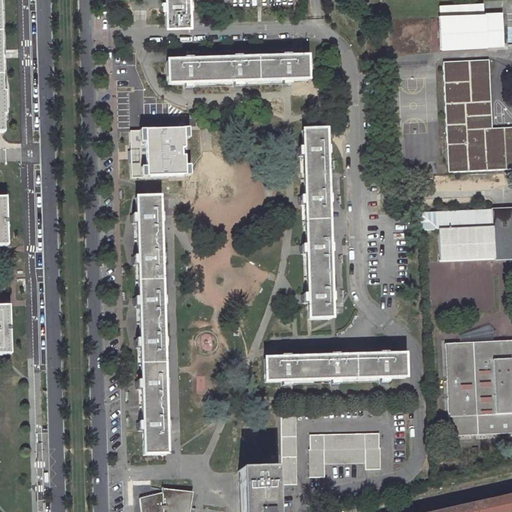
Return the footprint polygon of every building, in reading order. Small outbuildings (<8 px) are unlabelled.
[(158,0),(158,7),(162,6),(163,23),(187,23),(187,5),(190,5),(189,0),(158,0)] [(502,13),(439,15),(439,16),(440,47),(503,45),(502,13)] [(240,83),(278,83),(278,87),(288,86),(288,82),(306,82),(305,58),(287,58),(287,55),(277,55),(277,59),(262,59),(262,52),(247,53),(248,59),(239,59),(239,56),(230,56),(230,60),(190,61),(190,58),(181,58),(181,61),(164,61),(165,85),(182,85),(182,89),(192,89),(192,85),(230,84),(230,88),(240,88),(240,83)] [(488,61),(436,63),(440,173),(511,170),(511,127),(490,129),(488,61)] [(188,147),(187,126),(130,128),(132,178),(189,176),(188,154),(185,154),(185,147),(188,147)] [(301,204),(303,243),(299,244),(299,246),(299,252),(303,252),(303,256),(304,293),(300,293),(301,302),(305,302),(305,307),(305,310),(305,318),(307,318),(312,318),(329,317),(329,301),(332,300),(332,292),(328,292),(327,277),(327,251),(330,251),(330,242),(327,243),(325,202),(329,202),(329,194),(325,194),(325,179),(324,153),(327,153),(327,145),(323,145),(323,129),(301,130),(301,147),(296,147),(296,155),(300,155),(301,195),(298,195),(298,204),(301,204)] [(142,389),(142,420),(138,420),(138,430),(142,430),(143,456),(166,455),(166,428),(170,428),(170,419),(166,419),(165,388),(169,387),(168,378),(164,379),(163,346),(167,346),(167,337),(163,337),(162,305),(166,304),(166,295),(162,295),(161,264),(165,264),(165,255),(161,255),(160,223),(164,223),(164,214),(160,214),(160,197),(136,198),(136,215),(132,215),(132,224),(136,224),(137,255),(133,256),(133,266),(137,265),(139,294),(134,295),(135,304),(139,304),(140,337),(136,337),(136,348),(140,348),(141,379),(138,379),(138,389),(142,389)] [(493,259),(511,258),(511,207),(491,208),(493,256),(493,259)] [(491,208),(438,210),(440,258),(493,256),(491,208)] [(10,306),(0,305),(0,353),(11,353),(10,306)] [(511,333),(465,335),(465,344),(511,341),(511,333)] [(511,341),(465,344),(443,345),(447,437),(511,434),(511,341)] [(290,381),(329,380),(330,385),(339,384),(339,380),(379,378),(379,383),(387,383),(387,378),(403,378),(402,355),(386,355),(386,352),(377,352),(377,356),(338,357),(337,354),(329,354),(329,357),(289,359),(289,355),(280,356),(280,359),(262,359),(263,382),(281,382),(281,386),(290,386),(290,381)] [(294,409),(279,409),(280,486),(295,486),(294,409)] [(378,435),(308,436),(309,479),(323,478),(323,464),(363,463),(364,469),(379,469),(378,435)] [(273,511),(273,470),(237,470),(237,511),(273,511)] [(189,511),(192,493),(161,489),(161,493),(138,499),(140,511),(189,511)] [(511,493),(430,511),(507,511),(511,511),(511,493)]
